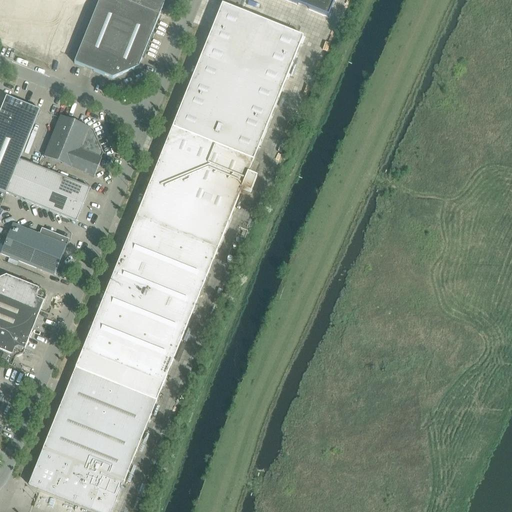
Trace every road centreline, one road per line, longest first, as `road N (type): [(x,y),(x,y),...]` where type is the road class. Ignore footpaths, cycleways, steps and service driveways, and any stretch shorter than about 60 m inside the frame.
road 1 (unclassified): [(0,481),(143,123)]
road 2 (unclassified): [(143,123),(0,63)]
road 3 (unclassified): [(143,123),(194,0)]
